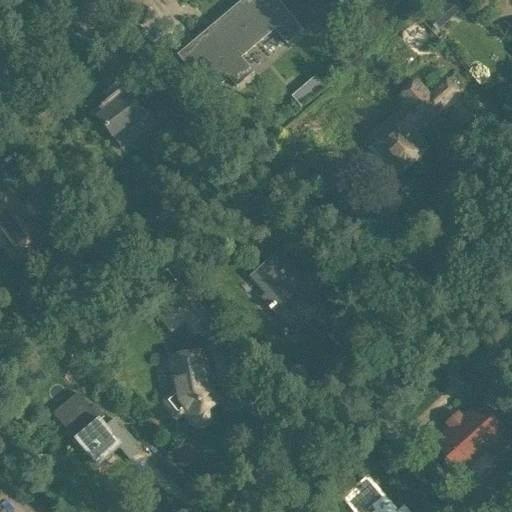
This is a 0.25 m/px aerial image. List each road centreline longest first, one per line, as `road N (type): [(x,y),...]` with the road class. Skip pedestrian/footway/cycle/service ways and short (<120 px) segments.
road 1 (residential): [(242,511),(511,262)]
road 2 (tertiary): [(102,0),(0,81)]
